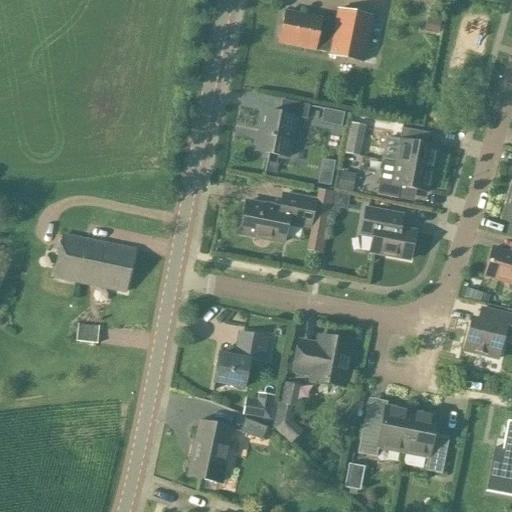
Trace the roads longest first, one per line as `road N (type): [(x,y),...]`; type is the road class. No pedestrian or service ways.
road 1 (tertiary): [(174,279),(228,0)]
road 2 (residential): [(435,328),(511,88)]
road 3 (tertiary): [(124,511),(174,279)]
road 4 (residential): [(174,279),(386,318)]
road 5 (residential): [(435,328),(422,383),(375,373),(386,318)]
